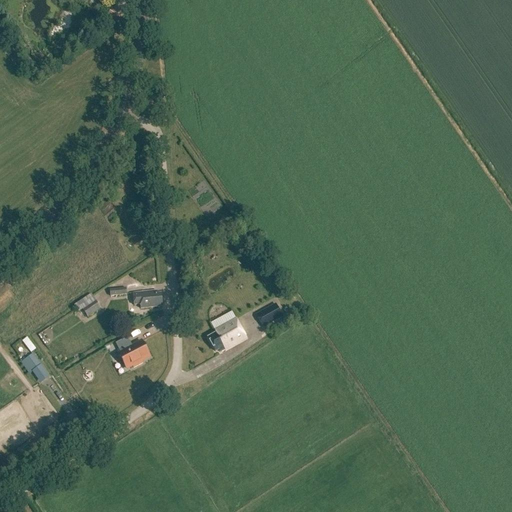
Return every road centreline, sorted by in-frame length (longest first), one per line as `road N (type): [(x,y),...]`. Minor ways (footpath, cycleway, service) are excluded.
road 1 (residential): [(0,507),(138,413),(177,365),(159,144),(142,121),(122,112)]
road 2 (tertiary): [(0,262),(86,178),(122,112)]
